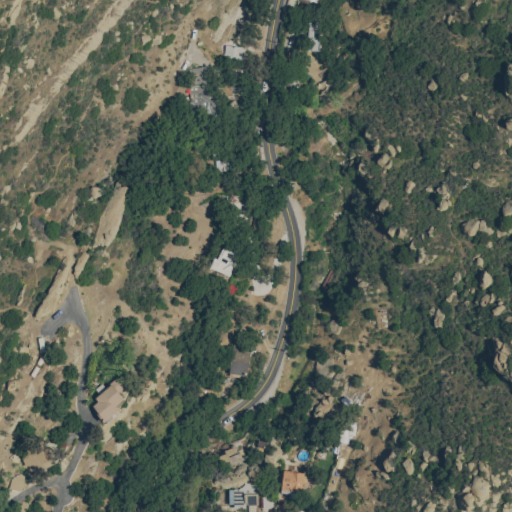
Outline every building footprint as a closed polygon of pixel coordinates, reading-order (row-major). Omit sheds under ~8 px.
[(319,22),(308,22),(307,49),(318,50),(319,22)] [(242,46),(224,44),(223,57),(241,59),(242,46)] [(188,67),(190,86),(186,87),(190,114),(219,110),(217,97),(210,98),(205,65),(188,67)] [(127,185),(110,180),(97,228),(114,232),(127,185)] [(216,259),(212,257),(209,267),(229,275),(237,251),(221,246),(216,259)] [(250,346),(231,344),(228,372),(248,374),(250,346)] [(106,422),(119,410),(116,406),(125,398),(119,391),(124,385),(117,377),(88,403),(106,422)] [(28,470),(41,465),(42,469),(55,463),(45,442),(20,453),(28,470)] [(280,493),(301,495),(303,471),(282,469),(280,493)] [(256,482),(242,482),(242,488),(227,488),(228,508),(257,507),(256,482)]
